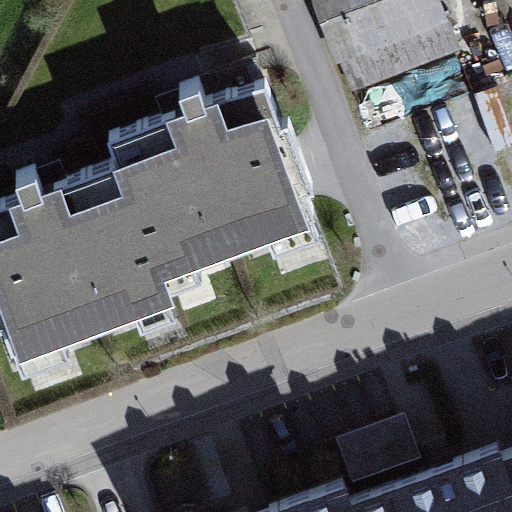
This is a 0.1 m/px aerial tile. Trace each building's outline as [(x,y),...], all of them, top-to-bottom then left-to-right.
[(448,0),(318,0),(332,39),(364,28),(374,57),(415,43),(427,77),(470,62),(448,0)] [(268,66),(109,123),(118,149),(163,274),(322,217),(268,66)] [(118,149),(0,191),(0,322),(12,357),(172,300),(163,274),(118,149)] [(499,441),(352,494),(358,511),(511,511),(511,444),(502,448),(499,441)] [(346,477),(248,511),(358,511),(352,494),(346,477)]
